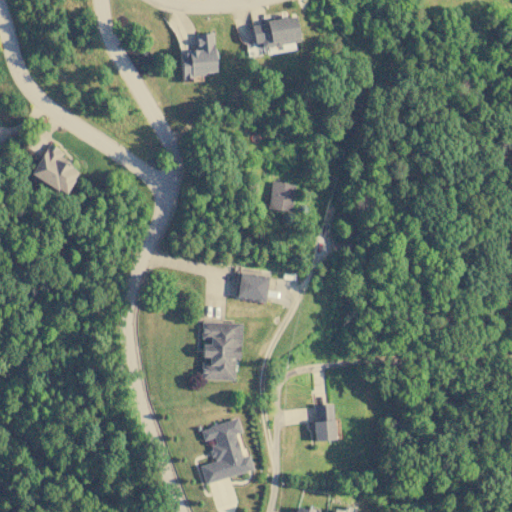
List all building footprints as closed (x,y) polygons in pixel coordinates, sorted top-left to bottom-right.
[(297,41),(294,17),(250,22),(253,46),(297,41)] [(195,50),(178,51),(179,75),(213,74),(212,32),(194,33),(195,50)] [(28,173),(62,194),(78,169),(58,157),(62,151),(48,142),(28,173)] [(266,207),(289,211),(293,184),(270,180),(266,207)] [(266,275),(237,273),(236,298),(264,300),(266,275)] [(240,322),(200,321),(199,338),(208,338),(208,343),(201,343),(200,356),(207,357),(207,362),(200,362),(199,378),(233,379),(233,358),(238,358),(240,322)] [(311,405),(313,440),(332,439),(330,404),(311,405)] [(203,482),(251,469),(247,454),(240,456),(234,433),(240,432),(236,418),(199,428),(202,440),(212,437),(214,446),(209,447),(213,461),(198,465),(203,482)]
